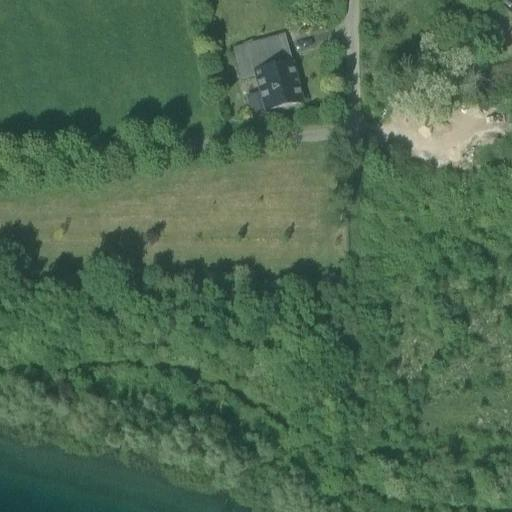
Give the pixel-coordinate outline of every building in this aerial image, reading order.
[(494,55),(511,26),(511,15),(496,5),(473,42),(494,55)] [(262,43),(268,64),(289,60),(283,38),(262,43)] [(234,51),(241,81),(255,77),(253,68),(268,64),(262,43),(234,51)] [(260,94),(265,113),(301,105),(289,60),(268,64),(253,68),(255,77),(260,94)] [(265,113),(260,94),(244,99),(249,116),(265,113)]
